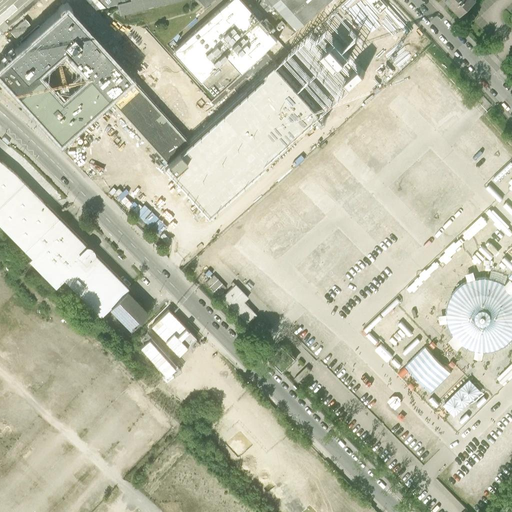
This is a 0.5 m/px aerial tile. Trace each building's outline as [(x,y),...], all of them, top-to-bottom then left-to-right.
[(54,16),(66,6),(61,0),(58,0),(48,8),(54,16)] [(85,0),(87,1),(87,0),(91,0),(89,3),(96,10),(117,5),(131,1),(130,0),(85,0)] [(134,0),(131,1),(117,5),(119,12),(119,15),(184,0),(197,0),(204,7),(212,0),(134,0)] [(231,0),(172,53),(201,84),(228,61),(240,74),(277,42),(239,0),(231,0)] [(248,0),(263,16),(273,8),(265,0),(248,0)] [(265,0),(273,8),(295,32),(331,0),(265,0)] [(381,0),(347,0),(276,66),(319,114),(364,75),(362,73),(411,32),(381,0)] [(447,0),(460,13),(474,0),(447,0)] [(128,81),(65,11),(0,69),(0,78),(59,143),(108,98),(128,81)] [(25,21),(11,33),(16,40),(27,30),(26,29),(30,26),(25,21)] [(276,66),(188,144),(168,164),(162,169),(207,219),(321,116),(319,114),(276,66)] [(188,144),(128,81),(108,98),(168,164),(188,144)] [(0,226),(32,259),(66,225),(14,173),(0,161),(0,226)] [(55,289),(64,280),(101,317),(110,308),(126,292),(129,289),(88,248),(66,225),(32,259),(29,262),(55,289)] [(214,276),(205,284),(218,297),(226,289),(214,276)] [(236,286),(222,298),(247,324),(256,316),(243,303),(248,299),(236,286)] [(126,292),(110,308),(131,329),(148,313),(126,292)] [(282,345),(268,360),(282,373),(296,359),(282,345)] [(299,381),(309,371),(305,367),(295,377),(299,381)] [(338,417),(344,411),(326,392),(320,398),(338,417)]
